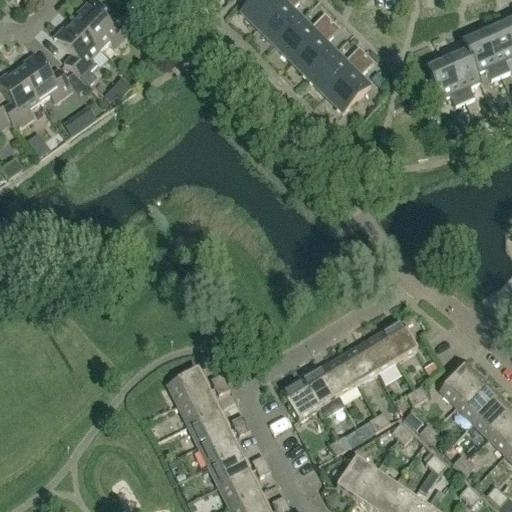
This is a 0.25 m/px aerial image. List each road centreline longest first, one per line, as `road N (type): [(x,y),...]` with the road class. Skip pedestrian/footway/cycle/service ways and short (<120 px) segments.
road 1 (residential): [(301,511),(239,390),(416,284)]
road 2 (residential): [(511,361),(416,284)]
